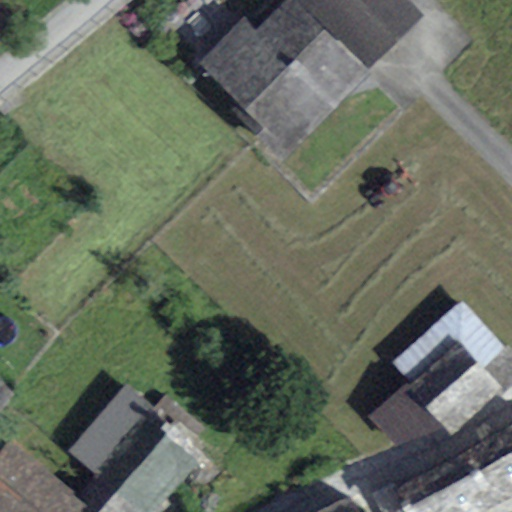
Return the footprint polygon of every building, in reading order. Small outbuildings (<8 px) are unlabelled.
[(244,20),(200,63),(241,104),(234,111),(282,159),(373,70),(303,0),(284,0),(254,30),(244,20)] [(407,0),(303,0),(373,70),(422,15),(407,0)] [(511,349),(479,313),(404,380),(451,431),(511,375),(511,349)] [(0,383),(0,409),(13,395),(0,383)] [(126,387),(70,452),(100,478),(82,498),(98,511),(151,511),(192,465),(159,437),(169,424),(126,387)] [(488,511),(489,511),(511,499),(511,421),(455,454),(488,511)] [(98,511),(82,498),(11,442),(0,456),(0,511),(98,511)] [(407,511),(488,511),(455,454),(395,489),(407,511)] [(353,511),(346,498),(318,511),(353,511)]
